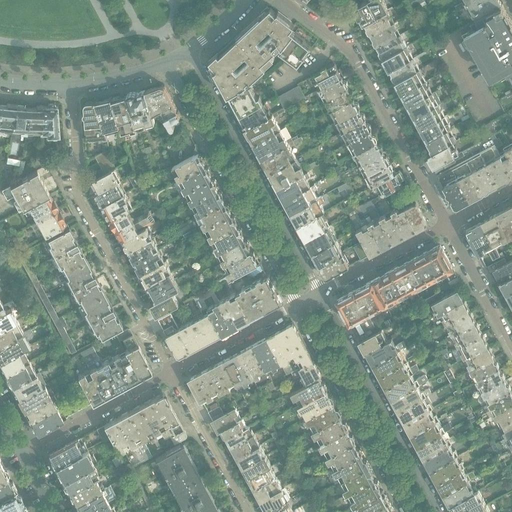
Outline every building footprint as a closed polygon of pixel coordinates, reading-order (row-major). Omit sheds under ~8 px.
[(383,0),(365,0),(366,1),(354,7),(352,8),(353,9),(359,19),(360,18),(363,25),(364,24),(388,11),(388,10),(389,9),(383,0)] [(502,5),(499,0),(472,0),(468,3),(477,19),(502,5)] [(511,71),(511,22),(505,10),(502,5),(477,19),(472,22),(475,27),(465,32),(491,78),(499,73),(502,78),(511,73),(511,71)] [(265,65),(273,58),(270,55),(280,45),(282,47),(280,51),(291,60),(290,61),(296,66),(303,57),(304,57),(304,56),(305,56),(312,47),(304,41),(304,40),(291,29),(295,25),(278,12),(279,12),(278,12),(276,13),(275,13),(274,14),(267,6),(259,14),(261,16),(242,34),(244,35),(240,39),(238,36),(237,37),(238,38),(219,55),(217,53),(209,60),(211,63),(210,64),(214,72),(216,71),(236,109),(235,109),(239,116),(263,103),(260,97),(257,98),(250,85),(249,82),(248,83),(247,81),(249,79),(251,81),(251,80),(251,81),(266,67),(265,65)] [(394,22),(390,15),(393,14),(392,11),(394,10),(393,8),(388,11),(364,24),(367,28),(366,30),(368,34),(370,35),(394,22)] [(400,34),(397,27),(399,25),(397,21),(394,22),(370,35),(373,40),(373,42),(375,46),(376,47),(400,34)] [(407,46),(403,39),(407,37),(406,35),(410,33),(409,30),(400,34),(376,47),(379,52),(379,54),(381,57),(383,58),(407,46)] [(389,70),(413,57),(407,46),(383,58),(385,63),(385,65),(387,69),(389,70)] [(419,69),(416,63),(419,61),(418,58),(427,53),(425,51),(413,57),(389,70),(392,75),(392,77),(394,80),(395,82),(396,82),(419,69)] [(343,75),(339,68),(338,69),(337,68),(336,68),(333,62),(326,66),(327,67),(325,68),(326,69),(309,78),(313,84),(319,80),(323,87),(342,77),(344,76),(344,75),(343,75)] [(402,94),(426,81),(419,69),(396,82),(398,86),(398,89),(400,92),(402,93),(402,94)] [(324,100),(348,88),(349,85),(347,82),(344,81),(342,77),(323,87),(319,89),(317,90),(320,96),(322,95),(324,100)] [(408,105),(432,93),(426,81),(402,94),(404,98),(404,100),(406,104),(408,105)] [(183,119),(166,88),(165,86),(163,85),(161,85),(160,85),(146,90),(146,89),(145,90),(146,90),(154,118),(158,116),(157,113),(162,110),(165,116),(165,117),(167,120),(170,126),(171,126),(171,127),(172,127),(173,127),(174,127),(175,126),(175,125),(175,124),(175,123),(183,119)] [(299,86),(294,89),(300,100),(305,97),(299,86)] [(330,110),(353,98),(354,98),(353,98),(354,96),(352,92),(350,91),(349,91),(348,88),(324,100),(323,101),(326,106),(328,105),(330,110)] [(294,89),(289,92),(294,103),(300,100),(294,89)] [(438,104),(433,94),(435,92),(436,93),(439,91),(438,89),(432,93),(408,105),(411,110),(411,112),(412,115),(414,117),(438,104)] [(154,118),(146,90),(136,93),(133,92),(129,93),(126,96),(136,128),(139,130),(144,128),(146,125),(155,122),(154,118)] [(289,92),(283,95),(289,106),(294,103),(289,92)] [(136,128),(126,96),(124,96),(124,95),(123,96),(124,98),(122,99),(120,95),(119,96),(113,98),(113,97),(112,97),(111,97),(111,98),(120,130),(122,134),(130,131),(131,133),(130,133),(132,139),(139,137),(136,128)] [(283,95),(278,97),(284,108),(284,109),(289,106),(283,95)] [(120,130),(111,98),(109,98),(101,100),(97,101),(105,135),(120,130)] [(336,121),(359,109),(360,107),(360,106),(358,103),(356,102),(355,102),(353,98),(330,110),(331,111),(329,112),(332,117),(333,116),(336,121)] [(105,135),(97,101),(96,101),(96,100),(95,100),(95,101),(88,101),(87,102),(85,103),(85,105),(87,138),(89,138),(89,143),(96,143),(95,138),(106,137),(105,135)] [(245,128),(272,114),(265,102),(263,103),(239,116),(239,117),(239,116),(243,123),(243,124),(245,128)] [(0,130),(11,131),(16,105),(7,104),(7,105),(6,105),(6,106),(2,105),(0,113),(0,130)] [(59,136),(57,118),(57,107),(56,106),(55,106),(55,104),(48,104),(47,106),(46,106),(41,134),(46,133),(47,137),(59,136)] [(420,130),(445,116),(438,104),(414,117),(419,126),(419,128),(420,130)] [(26,133),(30,108),(27,108),(26,107),(25,107),(26,106),(16,105),(11,131),(26,133)] [(41,134),(46,106),(37,106),(36,108),(35,108),(31,108),(30,108),(26,133),(40,133),(40,134),(41,134)] [(281,128),(275,117),(279,115),(278,114),(285,110),(284,109),(284,108),(272,114),(245,128),(245,129),(246,129),(249,136),(250,136),(250,138),(252,141),(253,142),(254,143),(253,143),(281,128)] [(342,132),(365,120),(366,117),(364,113),(361,113),(359,109),(336,121),(334,122),(337,127),(339,126),(342,132)] [(450,129),(451,128),(461,122),(460,119),(450,125),(445,116),(420,130),(421,131),(423,133),(427,140),(450,129)] [(348,143),(371,131),(371,130),(372,128),(370,124),(367,124),(367,123),(365,120),(342,132),(340,133),(343,138),(345,137),(348,143)] [(262,159),(298,138),(297,135),(291,138),(291,137),(287,140),(281,128),(253,143),(254,144),(254,146),(256,149),(258,150),(258,151),(257,151),(262,159)] [(452,142),(467,135),(466,133),(457,137),(458,138),(455,139),(450,129),(427,140),(426,141),(426,142),(426,144),(428,147),(430,148),(432,153),(452,142)] [(354,153),(377,141),(377,139),(378,139),(376,135),(375,135),(373,134),(371,131),(348,143),(346,144),(349,148),(350,147),(354,153)] [(297,158),(291,147),(295,144),(303,140),(301,137),(298,138),(262,159),(263,162),(265,165),(266,165),(266,167),(267,170),(269,171),(269,172),(269,173),(297,158)] [(359,164),(382,152),(383,150),(383,149),(381,146),(379,145),(378,145),(377,141),(354,153),(352,154),(355,160),(356,159),(359,164)] [(433,167),(459,153),(456,148),(455,148),(452,142),(432,153),(428,155),(429,156),(428,157),(431,163),(433,167)] [(495,144),(467,159),(484,192),(485,192),(486,192),(489,191),(490,189),(496,186),(498,185),(500,184),(507,180),(508,180),(511,179),(511,178),(511,177),(511,176),(501,155),(495,144)] [(506,152),(501,155),(511,176),(511,148),(511,146),(504,149),(506,152)] [(122,180),(115,168),(116,168),(110,149),(96,157),(105,173),(92,180),(98,192),(119,181),(119,182),(122,180)] [(365,175),(389,163),(390,162),(386,156),(385,156),(384,156),(382,152),(383,152),(382,152),(359,164),(365,175)] [(443,169),(456,162),(455,161),(464,156),(462,152),(459,153),(433,167),(436,173),(440,171),(441,173),(444,171),(443,169)] [(179,180),(206,165),(203,161),(204,158),(202,155),(199,154),(199,153),(183,161),(180,156),(169,161),(179,180)] [(277,187),(308,171),(316,166),(314,162),(302,169),(297,158),(269,173),(270,173),(270,175),(272,178),(273,179),(274,180),(273,180),(277,187)] [(467,159),(437,175),(454,207),(457,208),(468,202),(468,201),(471,200),(483,194),(484,192),(467,159)] [(9,177),(12,165),(5,163),(3,176),(9,177)] [(377,183),(395,173),(392,169),(393,167),(391,164),(389,163),(365,175),(371,186),(375,184),(377,183)] [(185,192),(212,178),(210,173),(210,172),(210,170),(209,168),(208,166),(206,166),(206,165),(179,180),(183,187),(185,192)] [(336,177),(343,172),(341,168),(336,172),(333,173),(336,177)] [(22,208),(49,194),(37,170),(9,185),(2,189),(7,198),(15,194),(17,199),(13,201),(18,211),(22,208)] [(406,182),(405,181),(404,178),(400,170),(395,173),(377,183),(383,193),(386,192),(386,193),(393,189),(398,186),(398,187),(401,185),(406,182)] [(311,185),(307,178),(311,176),(308,171),(277,187),(278,190),(279,189),(281,190),(281,191),(281,193),(280,193),(283,198),(285,199),(311,185)] [(192,204),(219,190),(216,185),(217,182),(215,179),(212,178),(212,177),(212,178),(185,192),(192,204)] [(125,193),(119,182),(119,181),(98,192),(96,193),(102,205),(125,193)] [(318,198),(314,191),(317,189),(314,183),(311,185),(285,199),(286,199),(285,202),(286,202),(288,203),(288,204),(288,206),(287,206),(290,211),(292,211),(293,212),(318,198)] [(198,216),(225,202),(223,197),(223,195),(223,193),(222,191),(220,190),(219,190),(219,189),(219,190),(192,204),(198,216)] [(132,207),(125,193),(102,205),(110,220),(128,210),(132,207)] [(49,194),(22,208),(27,216),(31,213),(35,220),(36,221),(58,209),(56,207),(57,206),(57,205),(54,201),(53,200),(49,194)] [(325,211),(321,204),(324,202),(321,196),(318,198),(293,212),(292,214),(292,215),(293,215),(295,215),(295,216),(295,219),(294,219),(298,225),(321,213),(325,211)] [(428,221),(420,206),(419,206),(416,201),(417,201),(415,198),(403,204),(417,229),(427,224),(427,223),(426,223),(427,221),(428,221)] [(205,228),(232,214),(229,210),(230,210),(229,209),(230,207),(230,206),(228,203),(226,202),(225,202),(198,216),(205,228)] [(417,229),(403,204),(392,210),(406,235),(417,229)] [(382,248),(368,223),(366,218),(361,220),(357,213),(361,211),(359,207),(354,209),(352,205),(346,209),(348,213),(354,225),(357,230),(370,254),(382,248)] [(511,236),(511,208),(511,206),(496,214),(509,238),(511,236)] [(394,242),(380,217),(376,208),(364,215),(366,218),(368,223),(382,248),(394,242)] [(66,224),(62,218),(63,217),(63,216),(60,212),(59,211),(58,209),(36,221),(44,236),(66,224)] [(115,229),(133,219),(128,210),(110,220),(115,229)] [(406,235),(392,210),(380,217),(394,242),(406,235)] [(147,227),(155,222),(149,211),(133,219),(115,229),(121,241),(123,240),(147,227)] [(329,226),(321,213),(298,225),(297,225),(305,239),(329,226)] [(211,240),(238,226),(236,222),(236,221),(236,219),(236,217),(235,216),(233,214),(232,214),(205,228),(211,240)] [(509,238),(496,214),(481,222),(494,246),(509,238)] [(333,224),(345,218),(344,215),(331,222),(333,224)] [(494,246),(481,222),(469,229),(468,232),(480,254),(494,246)] [(355,230),(351,224),(346,226),(350,233),(355,230)] [(218,252),(245,238),(242,234),(243,234),(242,233),(243,231),(241,227),(239,226),(238,226),(211,240),(218,252)] [(336,240),(329,226),(305,239),(312,253),(336,240)] [(78,244),(68,227),(46,239),(48,243),(47,243),(54,256),(78,244)] [(129,251),(153,238),(152,236),(147,227),(123,240),(125,243),(124,246),(126,250),(127,250),(128,250),(129,251)] [(198,232),(196,228),(189,232),(191,236),(198,232)] [(10,235),(7,229),(1,232),(4,238),(7,237),(10,235)] [(8,244),(9,241),(7,237),(4,238),(3,239),(11,254),(15,252),(13,248),(10,247),(8,244)] [(135,262),(159,249),(156,243),(158,242),(155,237),(153,238),(129,251),(131,254),(131,255),(130,257),(132,261),(133,261),(135,262)] [(225,265),(251,250),(249,246),(249,245),(249,243),(249,241),(248,240),(246,239),(245,238),(218,252),(224,264),(225,265)] [(320,267),(343,253),(342,251),(336,240),(312,253),(320,267)] [(368,255),(361,241),(342,251),(343,253),(354,248),(361,259),(368,255)] [(87,260),(79,246),(78,244),(54,256),(55,258),(60,269),(62,268),(65,272),(87,260)] [(454,269),(442,247),(441,247),(438,246),(438,245),(430,250),(444,275),(454,269)] [(165,261),(162,254),(163,253),(161,248),(159,249),(135,262),(137,266),(136,268),(138,272),(139,272),(141,273),(165,261)] [(230,278),(255,264),(258,263),(260,261),(256,255),(254,252),(254,251),(253,251),(251,250),(225,265),(224,264),(223,265),(230,278)] [(444,275),(430,250),(420,255),(434,280),(444,275)] [(18,254),(18,256),(19,259),(22,263),(27,260),(25,256),(23,252),(18,254)] [(187,259),(191,257),(189,253),(182,257),(184,261),(188,259),(187,259)] [(344,268),(350,265),(343,253),(320,267),(326,278),(342,269),(344,268)] [(434,280),(420,255),(411,260),(425,285),(434,280)] [(504,257),(501,259),(487,267),(490,272),(494,270),(507,263),(507,262),(504,257)] [(500,282),(511,275),(511,259),(507,262),(507,263),(494,270),(497,275),(497,276),(498,279),(500,281),(500,282)] [(96,278),(94,275),(87,260),(65,272),(67,276),(65,277),(72,290),(72,291),(96,278)] [(148,284),(170,272),(171,271),(168,266),(170,265),(167,260),(165,261),(141,273),(143,277),(142,279),(144,284),(145,284),(147,284),(147,285),(148,284)] [(425,285),(411,260),(401,265),(415,290),(425,285)] [(415,290),(401,265),(392,270),(405,296),(415,290)] [(405,296),(392,270),(382,276),(396,301),(405,296)] [(150,294),(175,280),(170,272),(148,284),(149,286),(148,287),(149,287),(147,288),(150,294)] [(507,293),(511,290),(511,275),(500,282),(501,282),(503,286),(505,289),(507,293)] [(282,302),(268,276),(263,279),(262,277),(251,283),(266,310),(282,302)] [(396,301),(382,276),(373,280),(386,305),(385,305),(386,306),(396,301)] [(217,285),(226,280),(225,277),(218,281),(217,278),(214,280),(215,281),(213,282),(215,286),(217,285)] [(450,286),(460,281),(458,277),(448,283),(450,286)] [(104,293),(97,279),(96,278),(72,291),(78,301),(80,300),(82,305),(104,293)] [(173,292),(180,289),(175,280),(150,294),(153,299),(155,298),(154,299),(155,299),(156,300),(173,292)] [(386,305),(373,280),(364,285),(366,289),(377,310),(385,305),(386,305)] [(266,310),(251,283),(241,289),(242,291),(236,294),(250,319),(266,310)] [(377,310),(366,289),(364,285),(356,290),(368,314),(377,310)] [(250,319),(236,294),(237,295),(232,298),(230,295),(220,301),(218,298),(220,297),(214,286),(211,288),(224,315),(230,312),(238,326),(250,319)] [(224,315),(211,288),(201,294),(204,299),(209,297),(210,299),(205,302),(222,334),(238,326),(230,312),(224,315)] [(368,314),(356,290),(346,295),(359,319),(368,314)] [(438,313),(463,299),(458,290),(443,298),(440,292),(431,297),(425,300),(428,306),(428,305),(431,311),(433,310),(436,315),(438,313)] [(179,304),(173,292),(156,300),(155,301),(150,304),(154,311),(155,311),(156,311),(157,314),(157,315),(157,316),(179,304)] [(222,334),(205,302),(204,299),(201,294),(200,292),(193,296),(201,311),(202,311),(203,313),(193,318),(206,343),(206,342),(208,341),(222,334)] [(114,311),(112,308),(104,293),(82,305),(86,311),(84,312),(90,323),(114,311)] [(359,319),(346,295),(337,299),(350,324),(359,319)] [(445,324),(469,311),(467,307),(468,305),(465,300),(463,300),(463,299),(438,313),(439,314),(440,314),(445,324)] [(0,329),(17,320),(10,307),(7,308),(5,309),(0,312),(0,329)] [(122,326),(114,312),(114,311),(90,323),(96,334),(98,333),(101,338),(122,326)] [(451,335),(475,322),(474,319),(474,317),(471,311),(469,311),(445,324),(451,335)] [(58,318),(53,321),(55,326),(64,320),(62,316),(58,318)] [(206,343),(193,318),(184,323),(185,324),(179,327),(192,350),(206,343)] [(0,344),(24,332),(17,320),(0,329),(0,344)] [(64,320),(55,326),(57,330),(63,327),(66,325),(64,320)] [(192,350),(179,327),(176,329),(173,324),(169,326),(167,322),(161,325),(174,349),(174,348),(178,355),(181,356),(187,352),(187,353),(192,350)] [(458,347),(482,334),(480,330),(480,328),(477,323),(475,322),(451,335),(458,347)] [(313,360),(293,323),(269,336),(265,338),(253,345),(268,372),(274,369),(282,365),(287,374),(300,367),(301,366),(313,360)] [(388,340),(382,329),(378,332),(369,336),(360,341),(367,354),(388,342),(388,340)] [(366,331),(357,336),(360,341),(369,336),(366,332),(366,331)] [(0,360),(22,348),(30,344),(24,332),(0,344),(0,360)] [(148,363),(132,334),(123,338),(128,349),(125,351),(126,353),(140,378),(144,376),(143,376),(150,372),(150,370),(151,370),(147,363),(148,363)] [(464,359),(488,345),(486,341),(486,340),(483,334),(482,334),(458,347),(462,355),(458,357),(460,361),(464,359)] [(111,344),(108,338),(102,342),(105,347),(107,346),(111,344)] [(374,364),(399,350),(407,346),(403,340),(396,344),(392,338),(388,340),(388,342),(367,354),(369,358),(371,358),(374,364)] [(268,372),(253,345),(225,360),(237,384),(238,387),(268,372)] [(467,372),(493,358),(494,357),(492,353),(493,351),(490,346),(488,345),(464,359),(469,369),(465,371),(466,372),(467,372)] [(0,365),(5,375),(29,361),(22,348),(0,360),(0,365)] [(380,376),(407,361),(404,355),(402,356),(399,350),(374,364),(373,366),(375,369),(377,370),(380,376)] [(140,378),(126,353),(120,356),(119,354),(113,357),(114,359),(128,385),(140,378)] [(475,381),(499,369),(499,367),(497,362),(495,362),(493,358),(467,372),(467,373),(470,371),(475,381)] [(128,385),(114,359),(108,362),(107,360),(101,363),(102,365),(116,391),(128,385)] [(237,384),(225,360),(213,366),(226,390),(237,384)] [(322,376),(313,360),(301,366),(300,367),(304,375),(301,377),(305,384),(320,377),(322,376)] [(12,387),(36,373),(29,361),(5,375),(11,386),(12,387)] [(387,388),(412,374),(423,367),(423,366),(419,368),(416,364),(410,367),(407,361),(380,376),(380,378),(382,381),(384,382),(387,388)] [(116,391),(102,365),(96,368),(95,367),(89,370),(90,372),(104,397),(116,391)] [(226,390),(213,366),(201,372),(214,396),(226,390)] [(482,393),(505,380),(506,378),(503,373),(501,373),(499,369),(475,381),(482,393)] [(104,397),(90,372),(85,375),(83,373),(78,376),(86,392),(92,403),(92,404),(104,397)] [(214,396),(201,372),(190,378),(203,402),(214,396)] [(18,398),(42,385),(36,373),(12,387),(18,398)] [(393,400),(422,383),(428,380),(425,374),(415,380),(412,374),(387,388),(386,390),(388,393),(390,394),(393,400)] [(300,404),(327,389),(328,387),(325,382),(323,381),(320,377),(305,384),(291,392),(295,398),(296,397),(300,404)] [(487,404),(511,391),(511,390),(509,384),(507,384),(505,380),(482,393),(487,404)] [(400,412),(424,397),(426,396),(423,391),(425,390),(422,383),(393,400),(393,402),(394,405),(396,405),(400,412)] [(24,409),(53,393),(51,388),(47,390),(44,384),(42,385),(18,398),(22,406),(22,405),(24,409)] [(307,417),(334,402),(335,400),(332,395),(329,394),(327,389),(300,404),(298,405),(302,411),(303,410),(307,417)] [(494,415),(511,405),(511,393),(511,391),(487,404),(494,415)] [(92,403),(86,392),(79,395),(85,407),(92,403)] [(30,421),(57,406),(54,401),(57,399),(53,393),(24,409),(26,414),(30,421)] [(186,434),(168,400),(168,401),(164,395),(162,394),(156,397),(151,399),(171,436),(175,444),(180,441),(184,439),(186,438),(186,436),(186,435),(186,434)] [(406,423),(431,409),(433,408),(432,408),(441,404),(440,401),(434,404),(435,405),(432,407),(430,403),(428,404),(424,397),(400,412),(399,413),(401,417),(403,417),(406,423)] [(171,436),(151,399),(139,406),(153,433),(159,430),(164,440),(171,436)] [(314,430),(341,415),(342,413),(339,408),(336,407),(334,402),(307,417),(305,418),(309,424),(310,423),(314,430)] [(500,427),(511,419),(511,405),(494,415),(489,418),(490,419),(494,416),(500,427)] [(37,433),(66,417),(63,411),(60,413),(57,406),(30,421),(34,429),(37,433)] [(153,433),(139,406),(127,412),(141,440),(143,442),(144,441),(142,439),(147,436),(151,443),(157,440),(153,433)] [(224,414),(224,413),(220,406),(208,412),(213,420),(224,414)] [(220,430),(241,419),(238,413),(239,413),(235,407),(224,413),(224,414),(213,420),(219,431),(220,430)] [(412,435),(437,421),(447,415),(446,413),(441,416),(441,417),(438,418),(436,414),(434,415),(431,409),(406,423),(405,425),(407,429),(409,429),(412,435)] [(141,440),(127,412),(115,419),(131,448),(138,461),(151,454),(144,441),(143,442),(141,440)] [(320,443),(348,428),(349,426),(346,421),(343,420),(341,415),(314,430),(312,431),(316,437),(316,436),(320,443)] [(228,437),(247,427),(242,418),(241,419),(220,430),(224,437),(227,438),(228,437)] [(131,448),(115,419),(104,425),(103,425),(109,437),(118,452),(123,450),(130,462),(132,465),(138,461),(131,448)] [(499,441),(505,438),(511,434),(511,419),(500,427),(503,434),(501,435),(502,437),(498,439),(499,441)] [(418,446),(444,433),(454,427),(452,425),(451,426),(450,423),(448,423),(440,427),(437,421),(412,435),(412,437),(414,440),(415,441),(418,446)] [(103,426),(96,429),(103,440),(109,437),(103,425),(103,426)] [(232,446),(254,434),(253,432),(251,429),(249,426),(247,427),(228,437),(232,446)] [(327,456),(355,442),(356,439),(353,434),(350,433),(348,428),(320,443),(319,444),(323,450),(323,449),(327,456)] [(425,458),(450,445),(457,441),(455,436),(453,436),(447,439),(444,433),(418,446),(419,447),(418,449),(420,452),(422,453),(425,458)] [(238,456),(260,444),(254,434),(232,446),(238,456)] [(55,466),(82,451),(79,446),(81,444),(78,439),(48,454),(55,466)] [(280,439),(275,442),(278,448),(283,445),(280,439)] [(334,469),(361,454),(362,451),(360,447),(357,446),(355,442),(327,456),(326,457),(329,462),(330,462),(334,469)] [(197,468),(192,459),(183,443),(155,459),(172,490),(201,475),(200,475),(196,468),(197,468)] [(243,467),(265,455),(260,444),(238,456),(243,467)] [(431,470),(456,457),(458,456),(455,450),(453,451),(450,445),(425,458),(425,459),(425,461),(426,464),(428,464),(431,470)] [(62,480),(92,464),(98,461),(93,452),(91,453),(88,448),(82,451),(55,466),(62,480)] [(341,482),(370,466),(367,460),(364,459),(361,454),(334,469),(333,469),(336,475),(337,475),(341,482)] [(119,455),(112,459),(116,467),(124,462),(119,455)] [(249,477),(270,466),(271,465),(265,455),(243,467),(249,477)] [(438,482),(463,469),(464,467),(462,462),(460,463),(456,457),(431,470),(432,471),(431,472),(433,476),(435,476),(438,482)] [(94,479),(97,477),(94,472),(96,471),(92,464),(62,480),(69,492),(94,479)] [(0,482),(8,478),(9,475),(7,471),(4,470),(3,470),(1,466),(0,466),(0,482)] [(255,488),(276,477),(270,466),(249,477),(255,488)] [(347,494),(348,494),(375,479),(372,474),(373,471),(370,466),(341,482),(344,488),(344,489),(347,494)] [(444,493),(469,480),(476,476),(474,472),(472,471),(466,475),(463,469),(438,482),(437,484),(439,488),(441,488),(444,493)] [(308,481),(303,472),(300,474),(302,477),(304,481),(305,483),(308,481)] [(214,499),(209,491),(201,475),(172,490),(183,511),(208,511),(218,507),(217,507),(213,500),(214,499)] [(261,499),(282,488),(276,477),(255,488),(261,499)] [(0,498),(15,491),(17,490),(12,481),(10,483),(8,478),(0,482),(0,498)] [(75,504),(103,489),(100,483),(97,484),(94,479),(69,492),(75,504)] [(358,505),(382,491),(379,487),(380,484),(378,480),(375,479),(348,494),(352,500),(351,501),(354,507),(358,505)] [(450,505),(477,491),(474,485),(472,486),(469,480),(444,493),(444,494),(444,496),(445,499),(447,500),(450,505)] [(288,499),(282,488),(261,499),(267,510),(288,499)] [(79,511),(86,511),(106,501),(104,496),(106,495),(103,489),(75,504),(79,511)] [(361,511),(370,511),(389,502),(383,490),(382,491),(358,505),(361,511)] [(472,511),(486,505),(478,490),(477,491),(450,505),(451,510),(453,511),(472,511)] [(0,511),(1,511),(22,502),(22,499),(20,495),(17,494),(15,491),(0,498),(0,511)] [(268,511),(288,511),(294,509),(288,499),(267,510),(268,511)] [(115,511),(112,506),(109,507),(106,501),(86,511),(115,511)] [(26,511),(22,502),(1,511),(26,511)] [(394,511),(389,502),(370,511),(394,511)]
